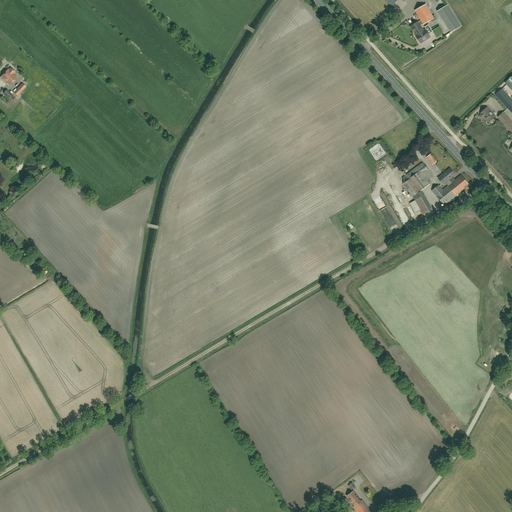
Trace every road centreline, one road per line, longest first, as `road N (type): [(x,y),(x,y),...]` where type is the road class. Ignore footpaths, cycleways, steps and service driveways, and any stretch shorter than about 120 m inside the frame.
road 1 (track): [(0,474),(402,236)]
road 2 (primary): [(486,185),(317,0)]
road 3 (unclassified): [(413,511),(454,461),(511,353)]
